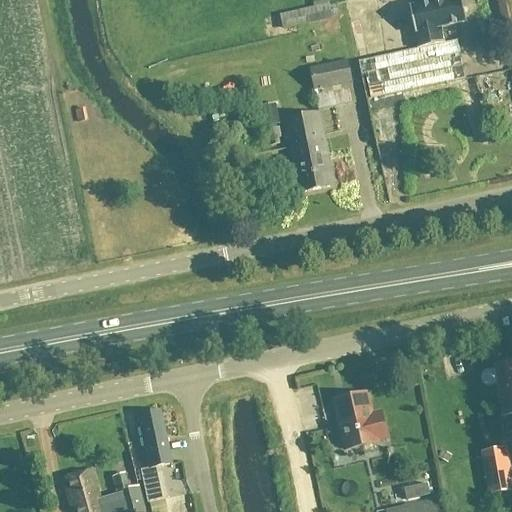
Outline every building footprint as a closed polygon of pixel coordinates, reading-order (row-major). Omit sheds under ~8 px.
[(414,35),(418,51),(443,45),(440,30),(466,24),(463,14),(466,14),(465,8),(462,8),(460,0),(452,0),(444,2),(443,0),(430,3),(430,5),(408,10),(414,35)] [(366,103),(465,81),(457,43),(443,45),(418,51),(357,64),(366,103)] [(345,61),(308,69),(313,95),(350,88),(345,61)] [(326,93),(329,108),(355,102),(351,87),(326,93)] [(318,113),(283,120),(298,195),(333,187),(318,113)] [(322,282),(327,294),(343,289),(338,277),(322,282)] [(499,404),(502,417),(511,415),(511,364),(493,368),(494,373),(484,375),(480,380),(481,386),(487,389),(496,387),(499,404)] [(365,395),(332,403),(344,452),(377,444),(377,442),(386,440),(380,414),(370,417),(365,395)] [(139,471),(146,505),(147,511),(161,511),(168,510),(160,467),(169,465),(158,411),(136,416),(147,469),(139,471)] [(511,489),(505,451),(479,456),(487,497),(491,496),(511,492),(511,489)] [(96,491),(91,472),(64,480),(66,488),(63,489),(69,511),(142,511),(136,488),(127,490),(123,476),(111,479),(116,493),(114,494),(115,498),(98,502),(95,491),(96,491)] [(437,511),(436,502),(389,511),(437,511)]
